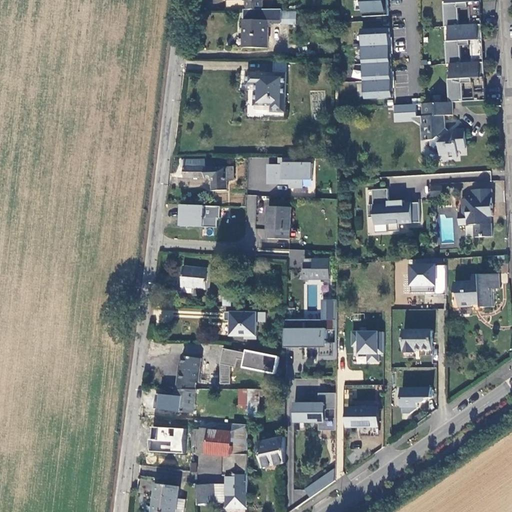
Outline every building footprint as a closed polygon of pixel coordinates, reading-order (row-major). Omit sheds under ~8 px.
[(224,0),(225,9),(260,7),(259,0),(224,0)] [(358,0),(358,15),(387,15),(386,0),(358,0)] [(441,0),(443,23),(447,23),(448,38),(444,38),(446,61),(449,61),(450,76),(446,76),(449,103),(453,102),(462,102),(461,82),(461,77),(472,77),(484,76),(483,60),(471,61),(460,61),(459,44),(459,39),(469,38),(481,37),(480,22),(468,22),(458,23),(457,5),(456,0),(459,0),(441,0)] [(479,0),(466,0),(467,4),(468,22),(480,22),(479,0)] [(281,10),(245,9),(244,47),(267,48),(267,26),(270,27),(270,23),(280,23),(281,10)] [(361,26),(362,43),(389,42),(388,24),(361,26)] [(481,37),(469,38),(469,43),(471,61),(483,60),(481,37)] [(362,43),(363,61),(391,59),(389,42),(362,43)] [(268,103),(271,107),(279,107),(279,93),(282,93),(283,59),(270,58),(269,71),(245,70),(245,83),(253,83),(253,102),(268,103)] [(363,61),(364,78),(391,76),(391,59),(363,61)] [(364,78),(365,95),(393,94),(391,76),(364,78)] [(484,76),(472,77),(472,81),(473,99),(485,99),(484,76)] [(453,115),(453,102),(449,103),(424,103),(425,139),(429,139),(430,145),(432,148),(439,148),(439,154),(449,154),(449,159),(457,158),(457,150),(465,149),(465,132),(456,132),(456,134),(448,134),(443,130),(443,115),(453,115)] [(397,121),(418,121),(418,106),(408,106),(397,106),(397,121)] [(265,165),(265,182),(287,182),(287,185),(300,185),(300,177),(309,178),(309,163),(292,163),(292,159),(276,158),(276,165),(265,165)] [(233,168),(204,168),(204,160),(183,161),(184,176),(211,176),(211,189),(226,189),(226,179),(233,179),(233,168)] [(388,197),(387,185),(372,185),(372,200),(367,200),(367,213),(373,213),(373,221),(387,220),(387,228),(397,228),(397,220),(418,220),(418,200),(403,200),(403,197),(388,197)] [(429,187),(429,197),(441,197),(441,187),(429,187)] [(461,212),(466,212),(466,224),(472,224),(472,236),(490,236),(489,223),(487,223),(487,216),(491,216),(491,189),(473,189),(473,198),(460,198),(461,211),(461,212)] [(289,234),(289,203),(267,202),(267,233),(289,234)] [(218,204),(179,203),(178,225),(216,225),(216,216),(218,216),(218,204)] [(457,224),(466,224),(466,212),(461,212),(461,211),(457,211),(457,224)] [(289,249),(289,268),(300,268),(300,279),(328,280),(329,258),(304,257),(305,250),(289,249)] [(407,292),(445,294),(446,263),(408,262),(407,292)] [(210,268),(184,266),(183,286),(194,286),(209,287),(210,268)] [(481,301),(482,305),(494,305),(494,287),(499,287),(498,273),(472,273),(472,278),(455,279),(456,290),(458,290),(459,303),(473,303),(473,301),(481,301)] [(387,287),(387,277),(379,277),(379,287),(387,287)] [(223,301),(241,302),(241,293),(223,292),(223,301)] [(226,337),(256,338),(257,322),(266,322),(266,312),(227,310),(226,337)] [(335,316),(284,317),(284,345),(318,344),(318,357),(336,357),(336,339),(325,339),(325,327),(335,326),(335,316)] [(432,327),(404,327),(404,349),(416,350),(416,346),(432,347),(432,327)] [(222,348),(220,365),(275,372),(277,354),(222,348)] [(176,369),(175,386),(194,386),(194,379),(196,379),(198,356),(180,355),(179,369),(176,369)] [(350,379),(351,360),(342,360),(341,379),(350,379)] [(350,379),(359,380),(360,360),(351,360),(350,379)] [(268,392),(268,385),(247,386),(247,402),(247,414),(258,414),(258,392),(268,392)] [(196,387),(175,386),(174,409),(194,410),(196,387)] [(418,412),(418,400),(432,400),(432,387),(399,386),(399,412),(418,412)] [(317,399),(293,400),(293,417),(317,417),(317,427),(334,427),(334,414),(335,390),(317,390),(317,399)] [(377,404),(347,405),(347,423),(377,422),(377,404)] [(170,422),(170,417),(149,416),(147,440),(167,441),(168,421),(170,422)] [(200,427),(198,450),(223,451),(247,453),(247,422),(231,421),(231,428),(200,427)] [(263,465),(285,461),(285,438),(285,435),(258,441),(263,465)] [(226,476),(226,485),(247,483),(247,453),(223,451),(223,476),(226,476)] [(334,465),(303,486),(311,497),(335,479),(335,465),(334,465)] [(155,483),(151,511),(174,511),(178,486),(155,483)] [(244,496),(247,496),(247,483),(226,485),(227,508),(244,508),(244,496)]
